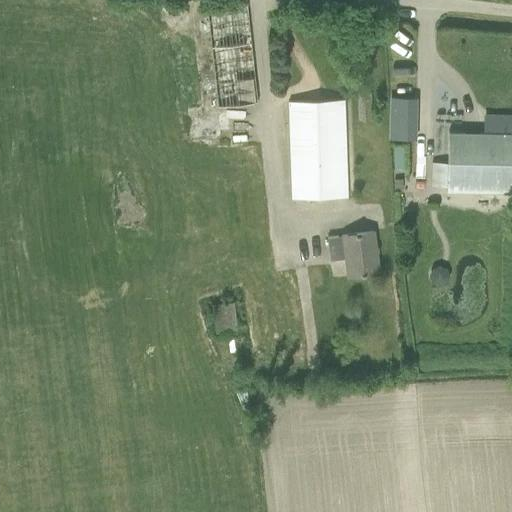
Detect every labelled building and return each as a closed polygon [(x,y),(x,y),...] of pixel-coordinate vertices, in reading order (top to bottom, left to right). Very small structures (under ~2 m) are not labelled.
[(206,11),(218,108),(258,103),(247,6),(206,11)] [(343,101),(287,103),(291,201),(347,198),(343,101)] [(447,162),(431,162),(431,186),(446,186),(446,193),(511,193),(511,134),(447,133),(447,162)] [(373,232),(327,239),(330,261),(345,259),(348,278),(379,274),(373,232)] [(416,271),(428,284),(439,274),(427,261),(416,271)] [(208,415),(206,400),(189,402),(191,418),(208,415)]
